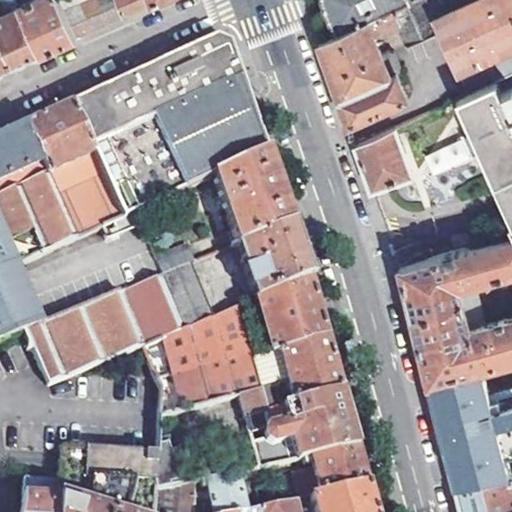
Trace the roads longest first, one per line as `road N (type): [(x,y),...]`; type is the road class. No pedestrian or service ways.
road 1 (secondary): [(262,0),(349,243),(423,511)]
road 2 (residential): [(218,0),(0,99)]
